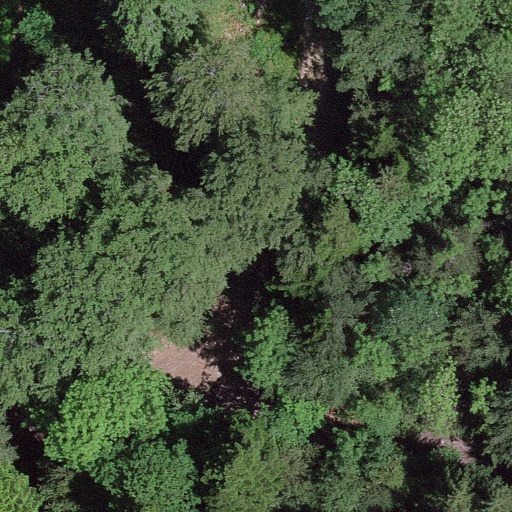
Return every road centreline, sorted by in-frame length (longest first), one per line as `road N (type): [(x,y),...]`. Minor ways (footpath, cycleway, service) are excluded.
road 1 (track): [(320,0),(306,186),(291,237),(258,285),(176,360),(0,430)]
road 2 (track): [(511,451),(286,431),(238,417),(176,360)]
